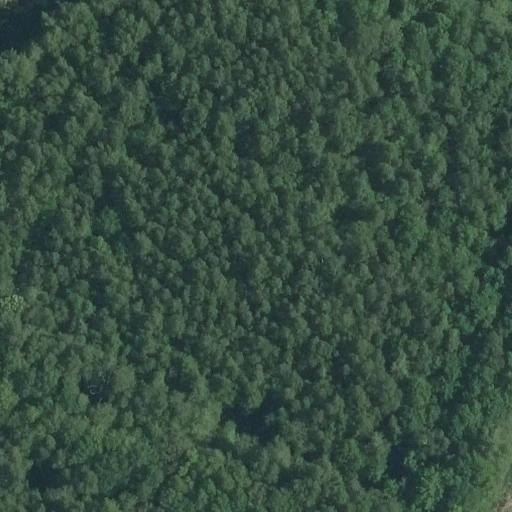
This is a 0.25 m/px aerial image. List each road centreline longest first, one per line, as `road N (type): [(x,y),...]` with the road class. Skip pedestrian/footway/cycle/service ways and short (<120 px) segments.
road 1 (track): [(0,342),(5,317),(197,0)]
road 2 (track): [(52,511),(0,361)]
